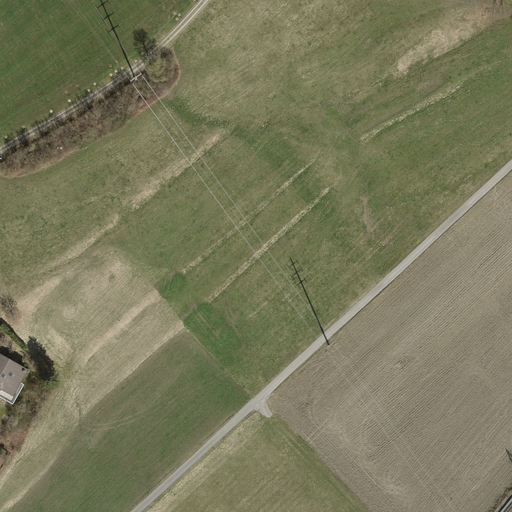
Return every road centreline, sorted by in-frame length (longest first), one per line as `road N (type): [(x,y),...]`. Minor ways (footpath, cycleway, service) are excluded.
road 1 (unclassified): [(136,511),(511,164)]
road 2 (track): [(203,0),(160,47),(0,155)]
